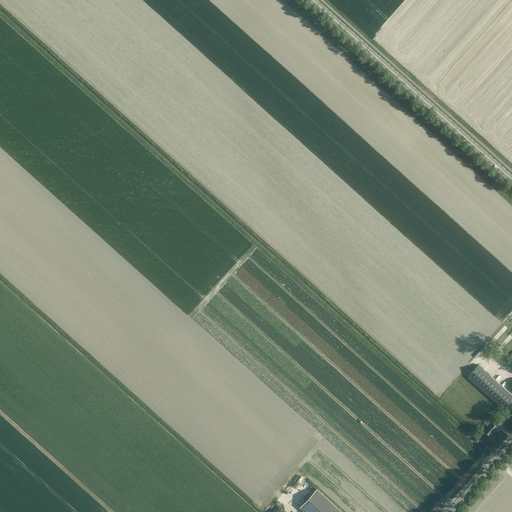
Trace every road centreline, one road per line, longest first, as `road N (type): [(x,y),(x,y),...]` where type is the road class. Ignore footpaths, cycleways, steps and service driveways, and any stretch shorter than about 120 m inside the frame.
road 1 (secondary): [(511,178),(313,0)]
road 2 (unclassified): [(412,0),(384,29),(511,149)]
